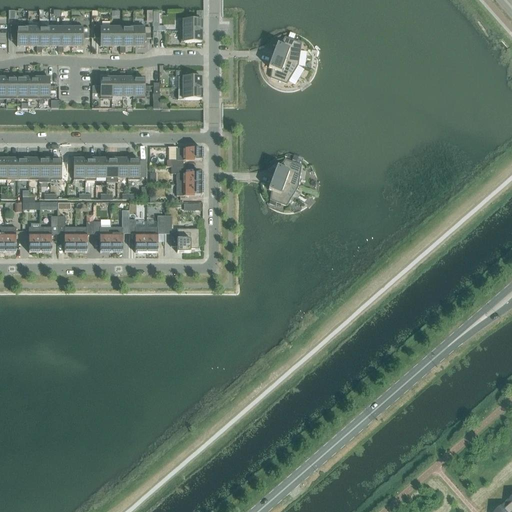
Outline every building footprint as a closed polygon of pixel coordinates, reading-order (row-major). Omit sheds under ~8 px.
[(181,21),(181,32),(202,32),(202,21),(181,21)] [(28,48),(28,27),(17,27),(17,35),(17,40),(17,48),(28,48)] [(37,48),(39,48),(39,27),(38,27),(38,29),(29,29),(29,27),(28,27),(28,48),(37,48)] [(41,48),(50,48),(50,27),(39,27),(39,48),(41,48)] [(50,48),(58,48),(61,48),(61,27),(50,27),(50,48)] [(61,27),(61,48),(63,48),(71,48),(71,27),(61,27)] [(71,27),(71,48),(83,48),(83,40),(83,28),(83,27),(71,27)] [(100,48),(112,48),(112,27),(100,27),(100,39),(100,48)] [(112,48),(120,48),(123,48),(122,29),(112,29),(112,27),(112,48)] [(122,29),(123,48),(125,48),(133,48),(133,27),(133,29),(122,29)] [(133,27),(133,48),(145,48),(145,39),(145,35),(145,27),(133,27)] [(202,32),(181,32),(181,44),(197,44),(201,44),(202,44),(202,32)] [(277,45),(273,57),(297,66),(301,45),(285,39),(281,47),(277,45)] [(297,66),(273,57),(268,69),(272,70),(271,79),(286,85),(297,66)] [(178,78),(178,89),(181,89),(202,89),(202,78),(186,78),(181,78),(178,78)] [(8,79),(6,79),(6,100),(17,100),(17,79),(8,79)] [(17,79),(17,100),(28,100),(28,79),(25,79),(17,79)] [(28,79),(28,100),(39,100),(39,79),(30,79),(28,79)] [(39,79),(39,100),(50,100),(50,92),(50,87),(50,79),(39,79)] [(100,100),(112,100),(112,80),(100,80),(100,87),(100,95),(100,100)] [(112,98),(122,98),(122,80),(120,80),(112,80),(112,100),(112,98)] [(133,100),(133,80),(125,80),(122,80),(122,98),(133,98),(133,100)] [(133,80),(133,100),(145,100),(145,93),(145,88),(145,80),(133,80)] [(178,101),(202,101),(202,89),(181,89),(178,89),(178,101)] [(177,161),(171,161),(171,168),(183,168),(183,162),(202,162),(202,150),(177,150),(177,161)] [(18,160),(7,160),(7,178),(7,181),(18,181),(18,178),(18,160)] [(18,181),(29,181),(29,178),(29,160),(18,160),(18,178),(18,181)] [(29,178),(29,181),(39,181),(39,160),(29,160),(29,178)] [(39,160),(39,181),(39,184),(50,184),(50,181),(50,160),(39,160)] [(62,160),(50,160),(50,181),(62,181),(62,160)] [(85,178),(85,160),(74,160),(74,178),(74,182),(85,182),(85,178)] [(96,175),(96,160),(85,160),(85,178),(96,178),(96,175)] [(107,160),(96,160),(96,175),(96,178),(107,178),(107,175),(107,160)] [(117,160),(107,160),(107,175),(107,178),(117,178),(117,175),(117,160)] [(117,175),(117,178),(128,178),(128,160),(117,160),(117,175)] [(140,160),(128,160),(128,178),(128,182),(140,182),(140,178),(146,178),(146,162),(140,162),(140,160)] [(277,167),(273,179),(297,188),(301,167),(285,161),(281,169),(277,167)] [(176,175),(176,186),(202,186),(202,175),(183,175),(183,168),(171,168),(171,175),(176,175)] [(297,188),(273,179),(268,191),(272,193),(271,200),(271,201),(269,205),(273,206),(274,202),(286,207),(290,200),(297,189),(297,188)] [(202,186),(176,186),(177,197),(202,197),(202,186)] [(51,235),(58,235),(58,218),(52,218),(51,229),(40,229),(40,254),(51,254),(51,235)] [(64,254),(76,254),(75,229),(64,229),(64,218),(58,218),(58,235),(64,235),(64,254)] [(146,229),(146,254),(158,254),(158,236),(164,236),(164,232),(164,218),(157,218),(157,229),(146,229)] [(135,235),(135,254),(146,254),(146,229),(146,223),(135,223),(135,221),(129,221),(129,235),(135,235)] [(75,229),(76,254),(87,254),(87,236),(93,236),(93,223),(86,223),(86,229),(75,229)] [(100,223),(93,223),(93,236),(100,236),(100,254),(111,254),(111,229),(100,229),(100,223)] [(5,229),(5,254),(16,254),(16,229),(5,229)] [(29,254),(40,254),(40,229),(29,229),(29,254)] [(122,229),(111,229),(111,254),(122,254),(122,229)] [(199,230),(177,230),(177,235),(171,235),(171,248),(177,248),(177,254),(190,254),(190,250),(199,250),(199,230)] [(511,511),(511,510),(506,503),(498,510),(499,511),(511,511)]
